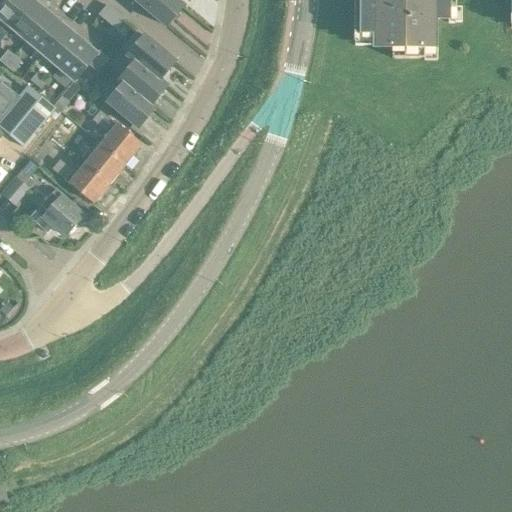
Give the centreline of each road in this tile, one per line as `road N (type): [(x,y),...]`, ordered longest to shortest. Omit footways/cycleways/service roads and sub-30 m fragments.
road 1 (track): [(26,430),(45,453),(80,452),(155,401),(189,366),(283,220),(326,110),(295,73)]
road 2 (tertiary): [(0,435),(67,417),(140,368),(211,271),(285,108)]
road 3 (unclassified): [(70,292),(119,295),(255,126),(285,108)]
road 4 (residential): [(70,292),(216,76)]
